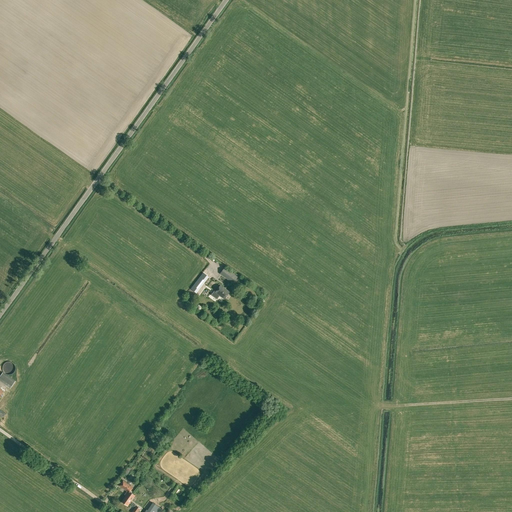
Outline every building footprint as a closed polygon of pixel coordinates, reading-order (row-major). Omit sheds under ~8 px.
[(219,274),(233,283),(238,277),(224,267),(219,274)] [(215,292),(224,299),(229,292),(220,285),(215,292)] [(3,366),(3,367),(3,368),(3,369),(3,370),(3,371),(4,371),(4,372),(5,373),(6,374),(7,374),(8,374),(9,375),(10,375),(11,374),(12,374),(13,373),(14,373),(14,372),(15,371),(15,370),(15,369),(16,369),(16,368),(16,367),(15,367),(15,366),(15,365),(14,364),(14,363),(13,363),(12,362),(11,362),(10,362),(9,362),(8,362),(7,362),(6,362),(5,363),(4,364),(3,365),(3,366)] [(0,375),(0,380),(10,388),(15,381),(3,372),(0,375)] [(131,511),(137,511),(141,508),(136,505),(131,501),(135,495),(130,491),(133,487),(123,480),(119,486),(127,491),(124,495),(125,495),(121,501),(128,506),(130,503),(135,506),(131,511)] [(144,511),(160,511),(163,509),(152,502),(147,510),(146,509),(144,511)]
